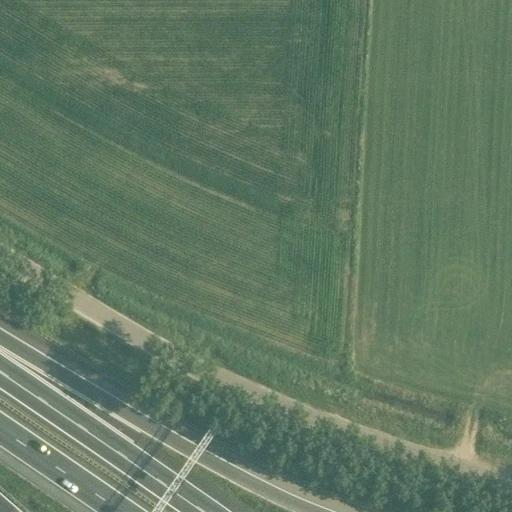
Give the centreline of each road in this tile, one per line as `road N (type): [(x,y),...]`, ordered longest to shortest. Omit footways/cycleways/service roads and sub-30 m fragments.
road 1 (unclassified): [(511,485),(303,421),(0,251)]
road 2 (motorway): [(312,511),(0,359)]
road 3 (motorway): [(197,511),(0,373)]
road 4 (motorway): [(0,430),(118,511)]
